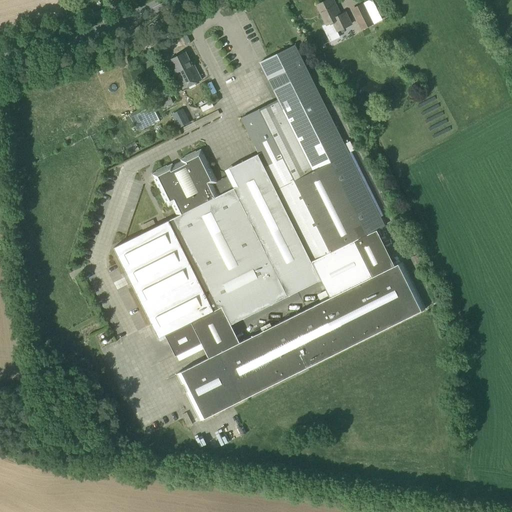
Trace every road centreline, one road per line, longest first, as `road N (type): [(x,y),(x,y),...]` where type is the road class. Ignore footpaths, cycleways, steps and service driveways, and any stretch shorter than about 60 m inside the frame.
road 1 (unknown): [(234,106),(136,159),(109,205),(98,259),(143,358),(141,404)]
road 2 (tertiary): [(0,61),(84,37),(167,0)]
road 3 (unknown): [(200,0),(242,43),(248,74),(234,106)]
